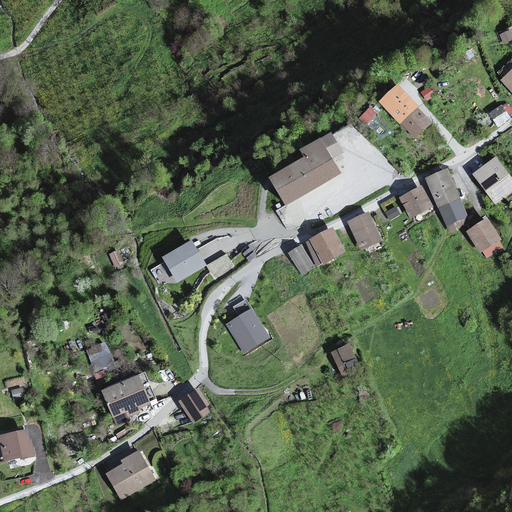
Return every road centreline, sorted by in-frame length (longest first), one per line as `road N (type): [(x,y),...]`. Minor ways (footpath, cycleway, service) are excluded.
road 1 (tertiary): [(203,366),(203,334),(224,286),(511,122)]
road 2 (unclassified): [(0,501),(121,446),(203,366)]
road 3 (track): [(348,334),(273,389),(219,392),(201,372)]
